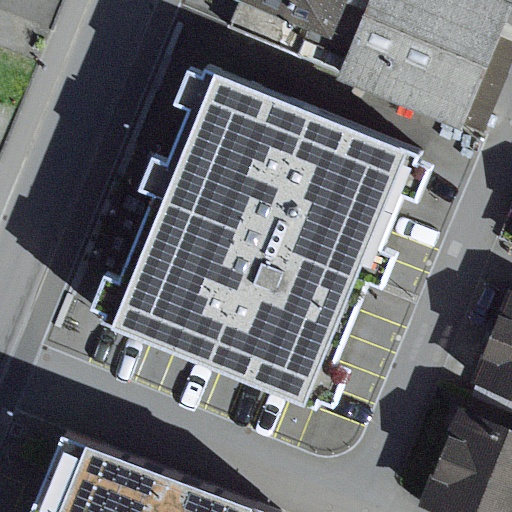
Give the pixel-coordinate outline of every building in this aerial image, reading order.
[(369,0),(232,0),(231,3),(238,5),(229,29),(339,75),(369,0)] [(511,9),(511,6),(495,0),(369,0),(339,75),(335,83),(461,137),(511,9)] [(418,164),(204,73),(98,334),(309,421),(418,164)] [(511,294),(506,292),(468,388),(511,405),(511,294)] [(511,511),(511,433),(458,413),(417,511),(419,511),(511,511)] [(236,511),(55,439),(25,511),(236,511)]
